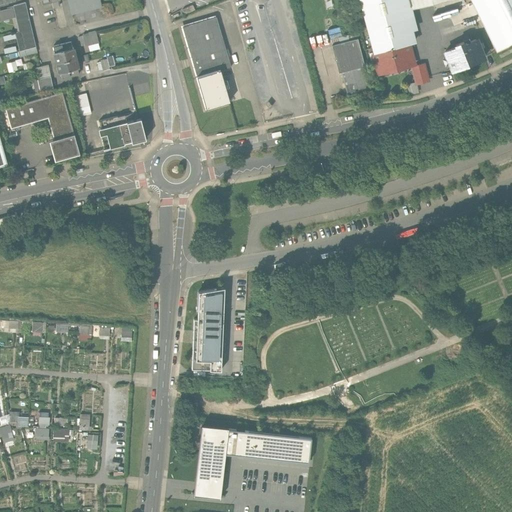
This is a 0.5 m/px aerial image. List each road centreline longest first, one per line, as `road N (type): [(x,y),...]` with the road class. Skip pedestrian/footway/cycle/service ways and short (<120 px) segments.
road 1 (unclassified): [(511,186),(380,232),(172,273)]
road 2 (track): [(449,344),(405,299),(280,332),(264,360),(277,405)]
road 3 (residential): [(195,175),(339,147),(456,105)]
road 4 (residential): [(456,105),(191,158)]
road 5 (tertiary): [(151,511),(172,273)]
road 6 (tertiary): [(0,206),(155,173)]
road 7 (tertiary): [(150,0),(177,150)]
road 8 (track): [(242,405),(249,415),(360,424)]
